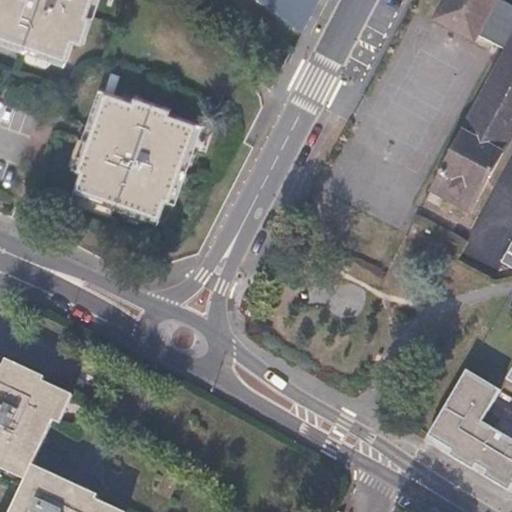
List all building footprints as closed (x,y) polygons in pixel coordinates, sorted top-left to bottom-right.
[(88,14),(92,0),(0,0),(0,36),(67,60),(74,40),(84,44),(93,15),(88,14)] [(259,0),(299,31),(316,0),(259,0)] [(511,139),(511,5),(502,0),(442,0),(438,9),(482,34),(481,37),(503,49),(428,192),(472,216),(511,139)] [(482,34),(438,9),(431,21),(476,46),(481,37),(482,34)] [(171,202),(197,123),(170,113),(171,108),(134,96),(132,100),(104,91),(77,169),(81,171),(75,188),(161,218),(166,201),(171,202)] [(511,268),(511,234),(490,222),(469,260),(495,274),(501,263),(511,268)] [(33,469),(67,392),(44,381),(45,378),(23,367),(7,359),(3,366),(0,364),(0,463),(27,476),(10,511),(119,511),(120,510),(97,499),(99,495),(66,480),(65,484),(33,469)] [(511,405),(491,443),(511,456),(511,405)]
